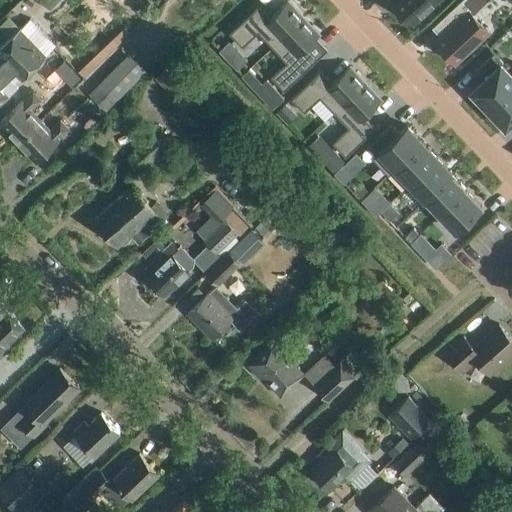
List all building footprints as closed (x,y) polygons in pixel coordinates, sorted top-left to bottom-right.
[(259,5),(230,32),(242,45),(258,31),(272,46),(304,16),(289,0),(285,0),(269,16),(259,5)] [(394,0),(414,21),(435,0),(394,0)] [(445,31),(436,39),(458,62),(492,28),(476,11),(489,0),(459,0),(436,21),(445,31)] [(287,62),(272,76),(283,88),(311,62),(301,51),(320,33),(304,16),(272,46),(287,62)] [(0,46),(0,102),(18,85),(16,83),(56,44),(30,17),(0,46)] [(84,75),(130,30),(125,24),(79,69),(84,75)] [(229,40),(219,50),(227,59),(237,49),(229,40)] [(485,79),(473,89),(489,108),(511,85),(511,75),(501,64),(503,62),(495,51),(476,69),(485,79)] [(180,104),(196,90),(179,70),(185,65),(177,56),(155,76),(180,104)] [(89,93),(107,110),(145,70),(136,61),(104,93),(96,85),(89,93)] [(321,71),(292,97),(305,111),(321,96),(334,111),(366,81),(350,64),(331,82),(321,71)] [(249,69),(242,75),(272,108),(284,97),(266,78),(262,82),(249,69)] [(350,127),(334,142),(345,154),(374,127),(364,117),(383,99),(366,81),(334,111),(350,127)] [(511,85),(489,108),(506,125),(511,119),(511,85)] [(18,140),(40,119),(30,109),(41,99),(32,90),(0,121),(18,140)] [(285,101),(276,111),(288,123),(297,114),(285,101)] [(40,119),(18,140),(36,159),(69,128),(60,119),(49,129),(40,119)] [(406,122),(376,151),(393,169),(424,140),(406,122)] [(243,169),(260,154),(232,123),(216,138),(243,169)] [(167,149),(155,135),(153,133),(127,156),(141,171),(167,149)] [(424,140),(393,169),(408,185),(438,156),(424,140)] [(438,156),(408,185),(423,201),(425,199),(453,172),(453,171),(438,156)] [(453,172),(425,199),(440,214),(467,188),(453,172)] [(272,175),(254,191),(266,205),(284,189),(272,175)] [(150,205),(132,185),(94,217),(118,244),(131,233),(138,241),(168,215),(156,200),(150,205)] [(345,197),(348,194),(341,186),(338,189),(345,197)] [(467,188),(440,214),(457,230),(483,204),(467,188)] [(214,189),(205,197),(216,209),(225,217),(239,231),(241,234),(249,225),(225,200),(214,189)] [(356,203),(350,197),(346,201),(353,207),(356,203)] [(299,199),(297,211),(309,212),(311,200),(299,199)] [(183,213),(166,229),(170,233),(186,217),(183,213)] [(377,218),(371,213),(365,218),(371,224),(377,218)] [(207,243),(193,257),(206,271),(221,256),(218,253),(235,236),(239,231),(225,217),(204,238),(204,239),(207,243)] [(261,220),(255,226),(264,234),(269,229),(261,220)] [(240,238),(254,253),(265,242),(251,227),(240,238)] [(398,253),(405,245),(397,238),(392,246),(398,253)] [(143,253),(152,262),(147,266),(152,270),(147,275),(164,293),(188,270),(193,265),(193,259),(180,245),(178,247),(173,241),(167,247),(166,247),(158,239),(143,253)] [(206,271),(206,272),(218,285),(241,262),(239,260),(230,251),(228,249),(221,256),(206,271)] [(211,336),(230,318),(240,328),(257,312),(245,299),(237,308),(215,286),(209,292),(208,292),(187,312),(211,336)] [(407,287),(399,294),(407,302),(414,295),(407,287)] [(0,300),(0,317),(8,309),(0,300)] [(8,309),(0,317),(0,355),(10,345),(6,341),(23,325),(8,309)] [(490,372),(511,352),(511,337),(499,323),(474,346),(464,335),(445,352),(462,371),(473,361),(480,361),(490,372)] [(281,395),(305,372),(274,339),(248,363),(260,377),(262,375),(281,395)] [(334,362),(312,382),(329,399),(355,375),(340,359),(335,363),(334,362)] [(46,423),(44,421),(79,387),(60,367),(23,403),(31,412),(21,421),(34,435),(46,423)] [(428,368),(414,368),(414,381),(428,380),(428,368)] [(391,413),(413,435),(430,418),(408,396),(391,413)] [(120,430),(101,411),(88,423),(84,420),(73,431),(95,454),(120,430)] [(317,454),(322,460),(312,469),(330,488),(344,474),(349,479),(358,470),(371,458),(343,429),(317,454)] [(403,435),(387,450),(392,456),(409,441),(403,435)] [(417,443),(395,463),(406,474),(428,454),(417,443)] [(67,503),(75,511),(80,511),(94,499),(92,497),(103,487),(121,505),(131,495),(133,498),(159,473),(139,452),(111,480),(101,470),(67,503)] [(0,485),(0,490),(19,511),(42,490),(21,466),(0,485)] [(419,511),(394,485),(368,510),(369,511),(419,511)] [(169,511),(196,511),(184,499),(169,511)]
